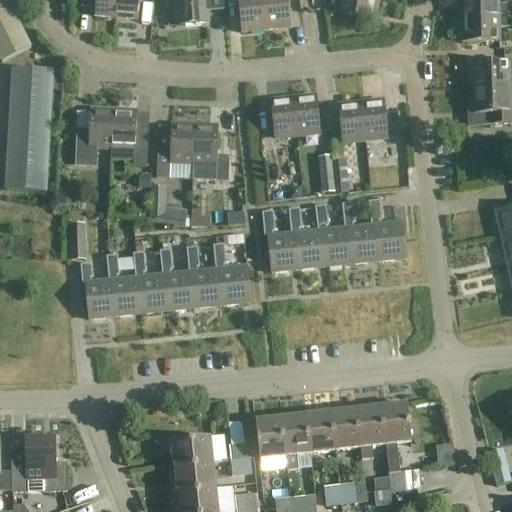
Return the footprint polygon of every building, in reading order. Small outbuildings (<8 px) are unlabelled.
[(8,0),(0,0),(0,43),(2,46),(10,42),(15,50),(31,41),(8,0)] [(117,20),(118,0),(82,0),(82,2),(96,3),(95,18),(117,20)] [(118,0),(117,20),(139,21),(140,0),(118,0)] [(174,0),(177,28),(210,25),(207,0),(174,0)] [(267,31),(263,0),(238,0),(242,34),(267,31)] [(288,0),(263,0),(267,31),(292,29),(288,0)] [(376,0),(340,0),(337,14),(372,21),(376,0)] [(460,0),(461,18),(511,17),(511,5),(499,6),(498,0),(460,0)] [(511,17),(461,18),(462,44),(500,43),(500,29),(511,28),(511,17)] [(12,63),(7,182),(50,184),(54,65),(12,63)] [(472,90),(511,88),(511,76),(511,77),(510,63),(472,64),(472,90)] [(511,100),(511,88),(472,90),(473,115),(489,115),(489,126),(511,124),(511,114),(511,100)] [(316,99),(293,101),(297,136),(320,134),(316,99)] [(297,136),(293,101),(271,104),(275,139),(297,136)] [(384,103),(361,106),(365,141),(388,138),(384,103)] [(365,141),(361,106),(338,109),(342,144),(365,141)] [(98,150),(111,150),(112,150),(114,114),(90,113),(89,131),(77,135),(76,166),(97,167),(98,150)] [(137,115),(114,114),(112,150),(111,150),(111,162),(134,163),(134,167),(147,168),(148,143),(136,142),(137,115)] [(171,148),(159,147),(157,180),(170,181),(171,164),(194,165),(196,129),(172,128),(171,148)] [(194,165),(193,182),(229,183),(230,158),(218,157),(219,130),(196,129),(194,165)] [(331,157),(318,158),(320,183),(333,181),(331,157)] [(337,194),(350,193),(346,161),(334,162),(337,194)] [(371,191),(403,187),(401,167),(369,171),(371,191)] [(152,189),(150,222),(184,227),(186,211),(164,208),(165,190),(152,189)] [(402,223),(382,225),(379,201),(368,202),(371,226),(375,225),(379,263),(406,260),(402,223)] [(352,266),(379,263),(375,225),(371,226),(355,228),(353,204),(342,205),(344,229),(348,228),(352,266)] [(325,269),(352,266),(348,228),(344,229),(328,230),(325,231),(325,226),(328,226),(326,206),(315,208),(317,231),(321,231),(325,269)] [(511,207),(496,211),(502,238),(511,235),(511,207)] [(298,271),(325,269),(321,231),(317,231),(302,233),(299,209),(288,210),(291,234),(294,234),(298,271)] [(271,274),(298,271),(294,234),(291,234),(275,236),(273,212),(262,213),(264,238),(268,238),(271,274)] [(71,262),(87,262),(85,225),(70,226),(71,262)] [(511,235),(502,238),(508,265),(511,264),(511,235)] [(219,271),(223,307),(250,305),(246,268),(226,270),(223,246),(212,247),(215,271),(219,271)] [(186,250),(188,274),(192,274),(196,310),(223,307),(219,271),(215,271),(199,273),(197,249),(186,250)] [(169,313),(196,310),(192,274),(188,274),(172,276),(170,252),(159,253),(162,277),(165,276),(169,313)] [(142,316),(169,313),(165,276),(162,277),(146,279),(143,255),(132,256),(135,280),(139,279),(142,316)] [(115,319),(142,316),(139,279),(135,280),(119,281),(117,257),(106,259),(108,282),(112,282),(115,319)] [(82,286),(85,286),(89,322),(115,319),(112,282),(108,282),(93,284),(90,284),(89,280),(92,280),(91,266),(80,267),(82,286)] [(135,386),(135,396),(152,395),(152,385),(135,386)] [(407,405),(381,408),(386,447),(389,475),(400,474),(396,445),(411,444),(407,405)] [(356,411),(360,450),(362,461),(373,460),(372,448),(386,447),(381,408),(356,411)] [(356,411),(331,414),(335,452),(360,450),(356,411)] [(310,455),(335,452),(331,414),(306,417),(310,455)] [(285,458),(287,472),(298,471),(296,457),(310,455),(306,417),(281,420),(285,458)] [(285,458),(281,420),(255,423),(260,461),(285,458)] [(246,423),(233,423),(234,445),(247,444),(246,423)] [(171,444),(174,470),(212,465),(210,439),(171,444)] [(26,441),(26,453),(11,453),(13,495),(28,494),(28,483),(43,483),(44,494),(68,493),(67,465),(56,465),(56,440),(26,441)] [(229,447),(231,463),(250,461),(249,445),(229,447)] [(488,456),(502,487),(511,482),(511,469),(502,449),(488,456)] [(250,461),(231,463),(232,477),(252,475),(250,461)] [(174,470),(177,495),(215,490),(212,465),(174,470)] [(421,471),(389,475),(391,495),(423,491),(421,471)] [(376,497),(391,495),(389,475),(374,477),(376,497)] [(365,484),(339,487),(342,507),(367,504),(365,484)] [(326,509),(342,507),(339,487),(324,489),(326,509)] [(177,495),(178,511),(217,511),(215,490),(177,495)] [(235,497),(236,511),(247,511),(256,511),(254,495),(235,497)] [(315,511),(314,497),(290,499),(291,511),(315,511)] [(291,511),(290,499),(275,501),(275,509),(264,510),(264,511),(291,511)]
